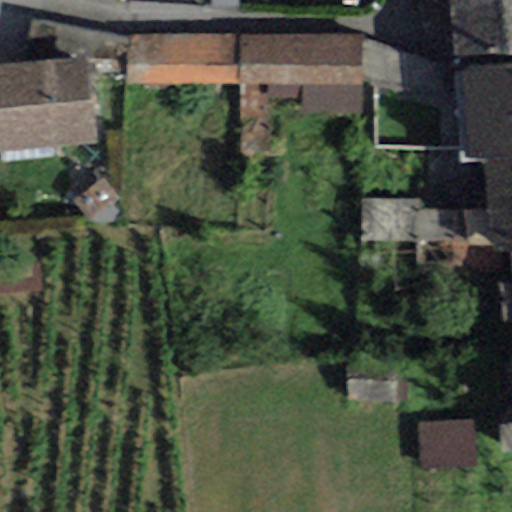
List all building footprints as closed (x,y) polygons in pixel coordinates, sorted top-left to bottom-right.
[(511,0),(446,0),(451,44),(454,74),(511,67),(511,0)] [(127,42),(31,22),(25,64),(86,57),(88,72),(119,76),(127,42)] [(240,86),(240,35),(127,34),(127,42),(127,85),(240,86)] [(361,36),(240,35),(240,86),(240,112),(360,113),(361,36)] [(0,155),(96,145),(88,72),(86,57),(25,64),(0,66),(0,155)] [(482,165),(511,161),(511,67),(454,74),(463,167),(482,165)] [(511,255),(511,254),(511,161),(482,165),(487,213),(491,244),(492,257),(511,255)] [(418,198),(361,200),(362,240),(419,238),(418,212),(418,198)] [(487,213),(418,212),(419,238),(418,245),(491,244),(487,213)] [(346,361),(348,408),(406,405),(404,358),(346,361)] [(473,422),(420,422),(420,471),(474,470),(473,422)]
